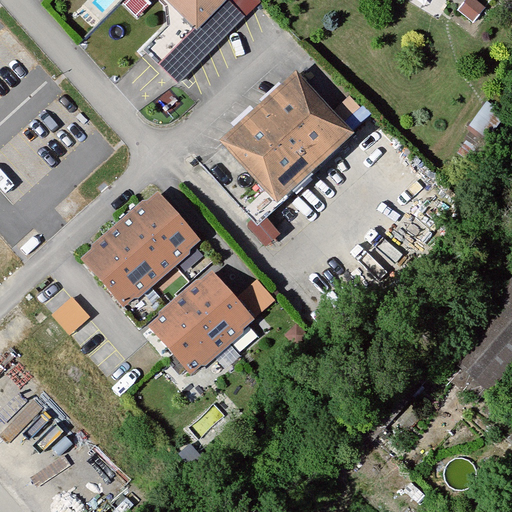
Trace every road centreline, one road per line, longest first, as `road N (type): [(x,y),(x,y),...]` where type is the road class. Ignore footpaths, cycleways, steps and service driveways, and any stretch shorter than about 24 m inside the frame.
road 1 (residential): [(19,0),(162,157),(0,307)]
road 2 (unknown): [(284,35),(162,157),(282,276)]
